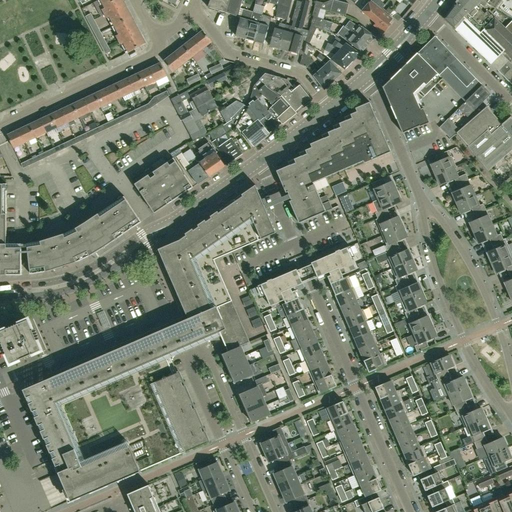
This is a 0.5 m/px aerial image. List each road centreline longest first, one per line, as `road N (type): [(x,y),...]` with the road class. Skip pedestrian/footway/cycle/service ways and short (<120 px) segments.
road 1 (residential): [(411,511),(258,162)]
road 2 (residential): [(253,511),(188,359),(207,351),(278,511)]
road 3 (tertiary): [(0,293),(95,273),(258,162)]
road 4 (residential): [(511,410),(483,375),(445,298),(426,210)]
road 5 (residential): [(511,376),(480,284),(451,233),(426,210)]
road 6 (residential): [(0,126),(152,56),(163,43)]
road 7 (residential): [(329,105),(297,74),(226,50),(189,13)]
road 8 (residential): [(426,210),(362,75)]
road 9 (residential): [(511,103),(424,13)]
